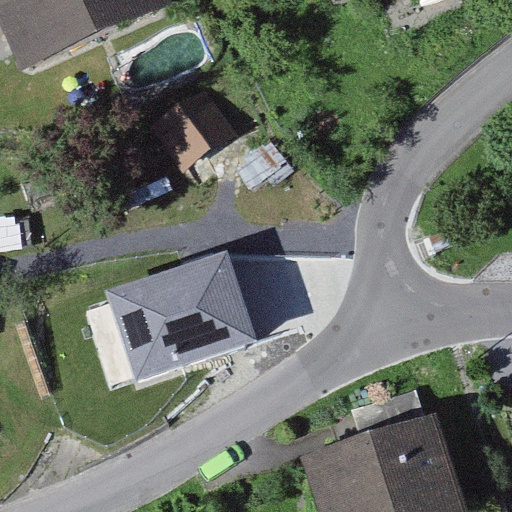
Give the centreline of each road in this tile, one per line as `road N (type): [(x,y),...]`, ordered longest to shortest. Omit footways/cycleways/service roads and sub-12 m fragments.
road 1 (residential): [(42,511),(212,439),(397,299)]
road 2 (track): [(0,271),(386,214)]
road 3 (residential): [(397,299),(385,259),(386,214),(447,124),(511,73)]
